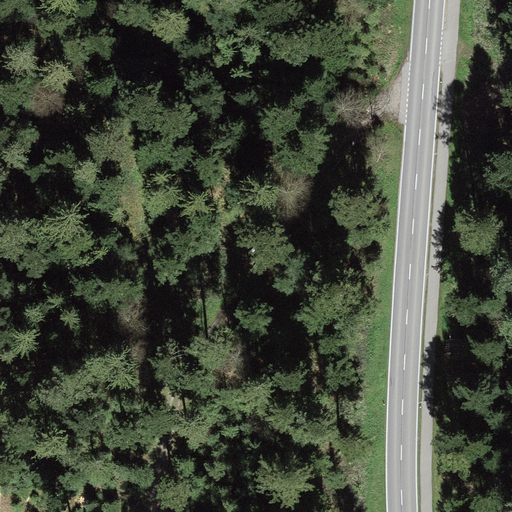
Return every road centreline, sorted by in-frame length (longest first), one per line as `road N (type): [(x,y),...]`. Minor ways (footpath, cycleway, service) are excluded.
road 1 (track): [(152,511),(167,423),(224,306),(348,129),(423,96)]
road 2 (secondary): [(402,511),(407,297),(430,0)]
